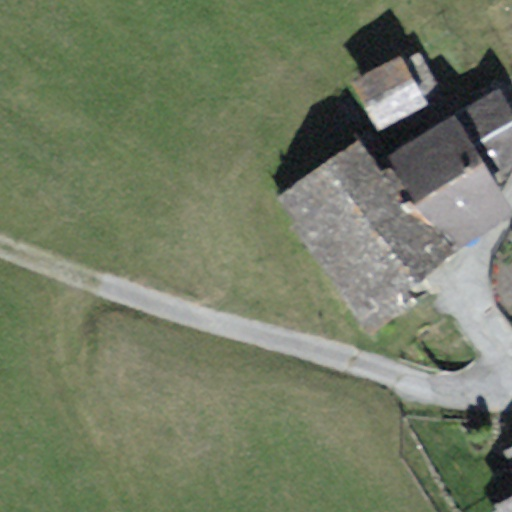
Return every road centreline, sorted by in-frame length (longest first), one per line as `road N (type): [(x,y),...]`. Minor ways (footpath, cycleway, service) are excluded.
road 1 (track): [(0,249),(457,397)]
road 2 (residential): [(505,380),(451,295),(511,191)]
